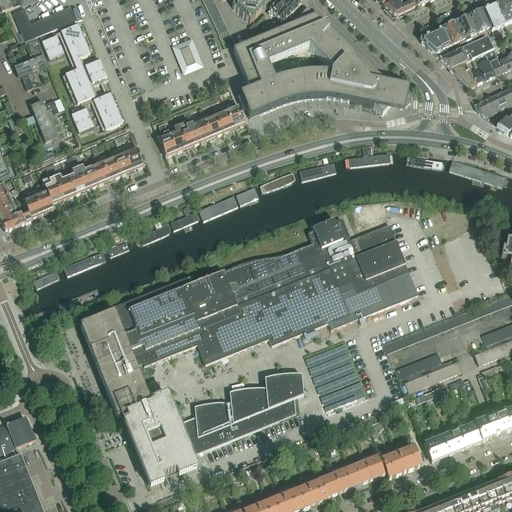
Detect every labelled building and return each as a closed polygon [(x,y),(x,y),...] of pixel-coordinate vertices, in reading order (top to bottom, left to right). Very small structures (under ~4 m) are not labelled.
[(0,0),(0,11),(2,15),(4,14),(13,11),(8,0),(0,0)] [(273,0),(240,0),(232,9),(249,26),(263,12),(260,9),(265,4),(268,7),(273,0)] [(271,13),(276,18),(293,0),(280,0),(267,14),(268,16),(271,13)] [(301,6),(294,0),(293,0),(276,18),(283,25),(301,6)] [(402,0),(398,0),(383,7),(384,10),(393,18),(397,19),(415,10),(412,3),(412,2),(405,5),(402,0)] [(412,2),(412,3),(415,10),(428,4),(425,0),(410,0),(412,2)] [(511,10),(508,0),(507,1),(502,4),(500,3),(495,5),(494,7),(504,28),(511,24),(511,10)] [(204,6),(206,10),(216,6),(214,1),(204,6)] [(206,10),(208,15),(218,10),(216,6),(206,10)] [(483,11),(482,13),(489,30),(491,34),(504,28),(494,7),(489,9),(487,9),(483,11)] [(24,12),(13,17),(24,45),(76,24),(70,10),(30,27),(24,12)] [(208,15),(211,19),(220,15),(218,10),(208,15)] [(477,36),(489,30),(482,13),(481,12),(469,18),(477,36)] [(290,30),(232,54),(243,80),(241,84),(246,88),(249,94),(239,98),(249,122),(259,118),(276,111),(282,109),(289,107),(296,105),(303,104),(310,103),(318,103),(325,103),(332,104),(339,105),(346,106),(372,112),(381,120),(386,114),(402,118),(408,92),(385,87),(327,33),(322,29),(306,13),(299,21),(290,30)] [(211,19),(213,24),(222,19),(220,15),(211,19)] [(464,42),(477,36),(469,18),(456,24),(464,42)] [(213,24),(215,28),(225,23),(222,19),(213,24)] [(215,28),(217,32),(227,28),(225,23),(215,28)] [(443,30),(451,48),(464,42),(456,24),(443,30)] [(252,39),(263,34),(253,25),(248,30),(252,39)] [(78,62),(87,58),(90,57),(77,28),(75,29),(58,36),(70,65),(73,64),(76,73),(71,75),(65,77),(77,107),(80,106),(94,100),(78,62)] [(217,32),(219,37),(229,32),(227,28),(217,32)] [(443,30),(431,36),(435,47),(437,46),(443,60),(449,57),(446,50),(451,48),(443,30)] [(435,47),(431,36),(421,40),(420,44),(439,62),(443,60),(437,46),(435,47)] [(450,72),(466,65),(485,56),(493,53),(492,51),(498,48),(493,37),(449,57),(443,60),(439,62),(450,72)] [(56,39),(41,46),(48,63),(63,56),(56,39)] [(17,69),(14,70),(19,81),(21,80),(27,93),(33,90),(28,77),(47,70),(42,59),(36,42),(25,46),(32,63),(17,69)] [(503,58),(497,60),(504,75),(511,70),(511,66),(507,56),(506,56),(503,48),(499,50),(503,58)] [(180,53),(187,70),(195,66),(189,49),(180,53)] [(495,79),(504,75),(497,60),(497,61),(493,53),(485,56),(487,63),(495,79)] [(478,61),(476,62),(486,83),(495,79),(487,63),(481,66),(478,61)] [(476,88),(486,83),(476,62),(472,64),(475,71),(469,73),(476,88)] [(476,88),(469,73),(466,65),(450,72),(466,87),(468,86),(470,90),(469,90),(470,91),(476,88)] [(100,66),(86,72),(93,89),(108,83),(100,66)] [(509,109),(511,107),(511,90),(502,95),(509,109)] [(502,95),(493,99),(500,114),(509,109),(502,95)] [(110,96),(107,97),(91,105),(103,134),(120,127),(122,126),(110,96)] [(493,99),(484,104),(491,118),(494,117),(500,114),(493,99)] [(153,107),(157,117),(172,110),(168,100),(153,107)] [(30,109),(34,117),(45,145),(57,140),(46,113),(52,110),(55,116),(59,115),(54,103),(43,107),(42,104),(30,109)] [(485,121),(491,118),(484,104),(474,108),(477,114),(485,121)] [(246,127),(244,123),(237,109),(232,112),(230,108),(219,113),(221,116),(215,118),(223,137),(246,127)] [(85,111),(70,117),(77,134),(92,127),(85,111)] [(491,126),(496,130),(497,130),(498,130),(499,131),(502,134),(504,135),(507,137),(509,136),(511,132),(511,117),(507,122),(504,120),(491,126)] [(198,125),(192,128),(199,146),(223,137),(215,118),(208,121),(207,118),(196,122),(198,125)] [(177,156),(199,146),(192,128),(185,131),(184,127),(173,132),(175,135),(169,137),(177,156)] [(128,130),(78,150),(79,154),(129,133),(128,130)] [(168,134),(157,138),(157,139),(165,158),(168,159),(177,156),(169,137),(168,134)] [(119,158),(113,161),(121,179),(144,169),(136,151),(130,154),(128,150),(118,155),(119,158)] [(391,155),(345,161),(346,171),(392,166),(391,155)] [(65,156),(29,171),(23,174),(24,177),(29,175),(66,159),(65,156)] [(90,170),(98,188),(121,179),(113,161),(107,163),(105,160),(101,162),(99,157),(94,159),(96,164),(95,165),(96,168),(90,170)] [(406,158),(405,168),(443,173),(445,163),(406,158)] [(452,162),(449,174),(505,189),(508,178),(452,162)] [(336,164),(297,175),(299,183),(339,172),(336,164)] [(42,184),(43,186),(52,207),(75,198),(67,180),(64,173),(57,176),(53,166),(45,170),(48,176),(51,175),(54,181),(49,184),(48,181),(42,184)] [(4,169),(0,171),(0,186),(9,183),(4,169)] [(73,177),(67,180),(75,198),(98,188),(90,170),(84,173),(83,170),(72,174),(73,177)] [(293,177),(259,189),(262,197),(296,184),(293,177)] [(30,218),(32,222),(54,212),(52,207),(43,186),(37,188),(40,193),(28,198),(30,201),(23,204),(27,211),(19,215),(20,217),(28,214),(30,218)] [(3,187),(0,188),(0,216),(14,209),(3,187)] [(254,189),(235,197),(240,209),(259,201),(254,189)] [(233,197),(198,212),(204,224),(239,209),(233,197)] [(0,216),(0,224),(1,226),(18,218),(14,209),(0,216)] [(195,215),(170,226),(173,234),(199,224),(195,215)] [(7,234),(32,224),(31,222),(32,222),(30,218),(21,222),(18,218),(1,226),(4,233),(7,234)] [(350,243),(341,222),(334,224),(334,222),(313,230),(313,233),(307,235),(311,247),(292,254),(285,257),(278,259),(271,260),(263,261),(256,262),(249,264),(242,266),(189,288),(187,282),(190,280),(189,280),(109,312),(109,313),(112,312),(113,315),(80,328),(117,420),(126,416),(128,421),(132,431),(129,432),(133,441),(135,440),(139,448),(136,449),(144,469),(147,477),(155,473),(158,481),(181,472),(178,465),(296,417),(294,402),(303,398),(301,378),(298,377),(294,377),(290,377),(286,377),(283,378),(279,378),(275,379),(271,380),(268,380),(264,381),(265,392),(262,391),(258,391),(255,391),(251,392),(247,392),(244,392),(240,393),(237,394),(233,394),(229,395),(230,406),(226,405),(223,405),(219,405),(216,406),(212,406),(209,406),(205,407),(202,408),(198,409),(194,410),(195,420),(165,432),(164,428),(166,427),(163,418),(160,419),(154,405),(150,406),(132,361),(152,353),(157,364),(197,348),(205,368),(268,342),(271,349),(328,326),(330,333),(417,298),(389,228),(350,243)] [(156,231),(134,240),(138,250),(173,235),(169,226),(162,228),(156,231)] [(460,304),(503,290),(484,232),(441,246),(460,304)] [(126,244),(107,252),(110,260),(130,252),(126,244)] [(511,245),(506,244),(504,254),(502,253),(500,263),(509,264),(508,269),(511,269),(511,245)] [(101,253),(64,269),(69,279),(105,264),(101,253)] [(55,273),(36,282),(40,290),(59,282),(55,273)] [(87,299),(50,314),(54,322),(91,307),(87,299)] [(508,308),(504,299),(499,301),(503,310),(508,308)] [(498,312),(503,310),(499,301),(494,303),(498,312)] [(498,312),(494,303),(489,305),(493,314),(498,312)] [(488,316),(493,314),(489,305),(484,307),(488,316)] [(488,316),(484,307),(479,309),(483,318),(488,316)] [(478,320),(483,318),(479,309),(474,311),(478,320)] [(478,320),(474,311),(469,313),(473,322),(478,320)] [(468,324),(473,322),(469,313),(464,315),(468,324)] [(468,324),(464,315),(459,317),(463,326),(468,324)] [(458,328),(463,326),(459,317),(454,319),(458,328)] [(458,328),(454,319),(449,321),(453,330),(458,328)] [(448,332),(453,330),(449,321),(444,323),(448,332)] [(448,332),(444,323),(438,324),(443,334),(448,332)] [(438,336),(443,334),(438,324),(433,326),(438,336)] [(438,336),(433,326),(428,328),(433,338),(438,336)] [(427,340),(433,338),(428,328),(423,330),(427,340)] [(510,340),(505,329),(499,332),(503,342),(510,340)] [(427,340),(423,330),(418,332),(422,342),(427,340)] [(417,344),(422,342),(418,332),(413,334),(417,344)] [(503,342),(499,332),(493,334),(497,345),(503,342)] [(417,344),(413,334),(408,336),(412,346),(417,344)] [(497,345),(493,334),(487,337),(491,347),(497,345)] [(407,348),(412,346),(408,336),(403,338),(407,348)] [(491,347),(487,337),(480,339),(484,350),(491,347)] [(403,338),(398,340),(402,350),(407,348),(403,338)] [(511,338),(510,340),(503,342),(497,345),(491,347),(484,350),(472,355),(477,369),(511,355),(511,338)] [(397,352),(402,350),(398,340),(393,342),(397,352)] [(393,342),(388,344),(392,354),(397,352),(393,342)] [(341,355),(349,352),(347,344),(328,349),(331,359),(341,356),(341,355)] [(387,356),(392,354),(388,344),(383,346),(387,356)] [(435,369),(442,366),(438,356),(431,358),(435,369)] [(435,369),(431,358),(425,361),(429,371),(435,369)] [(174,367),(178,379),(202,373),(199,360),(174,367)] [(404,398),(460,376),(454,361),(442,366),(435,369),(429,371),(423,373),(417,376),(411,378),(404,381),(398,383),(404,398)] [(429,371),(425,361),(419,363),(423,373),(429,371)] [(423,373),(419,363),(413,366),(417,376),(423,373)] [(417,376),(413,366),(406,368),(411,378),(417,376)] [(411,378),(406,368),(400,370),(404,381),(411,378)] [(404,381),(400,370),(394,373),(398,383),(404,381)] [(329,414),(353,406),(347,390),(334,395),(331,388),(322,391),(329,414)] [(440,390),(432,394),(434,400),(438,411),(447,407),(440,390)] [(431,393),(415,400),(417,406),(434,399),(431,393)] [(393,416),(391,411),(304,446),(306,451),(393,416)] [(511,411),(503,415),(511,433),(511,432),(511,411)] [(511,433),(503,415),(492,419),(499,438),(511,433)] [(0,457),(36,443),(25,421),(9,427),(8,426),(6,427),(6,428),(0,430),(0,457)] [(485,422),(473,427),(480,445),(492,440),(485,422)] [(464,452),(480,445),(473,427),(457,433),(464,452)] [(457,433),(440,440),(447,458),(464,452),(457,433)] [(423,447),(430,464),(430,465),(447,458),(440,440),(423,447)] [(397,457),(404,475),(419,469),(412,451),(397,457)] [(42,511),(21,457),(0,464),(0,511),(42,511)] [(404,475),(397,457),(383,462),(390,480),(404,475)] [(387,482),(390,480),(383,462),(381,463),(379,458),(366,463),(374,481),(385,477),(387,482)] [(352,469),(358,485),(359,485),(361,486),(374,481),(366,463),(352,469)] [(338,475),(345,493),(350,491),(350,488),(358,485),(352,469),(338,475)] [(244,475),(242,470),(158,504),(160,509),(244,475)] [(331,498),(345,493),(338,475),(323,481),(331,498)] [(498,483),(490,487),(497,505),(511,499),(511,494),(506,479),(497,482),(498,483)] [(310,488),(317,507),(326,503),(325,501),(331,498),(323,481),(318,483),(319,485),(310,488)] [(490,487),(473,493),(480,511),(497,505),(490,487)] [(296,494),(302,511),(304,511),(310,510),(310,508),(315,506),(316,507),(317,507),(310,488),(296,494)] [(457,500),(461,511),(479,511),(480,511),(473,493),(457,500)] [(281,500),(286,511),(302,511),(296,494),(281,500)] [(267,505),(269,511),(286,511),(281,500),(267,505)] [(440,507),(441,511),(461,511),(457,500),(440,507)]
